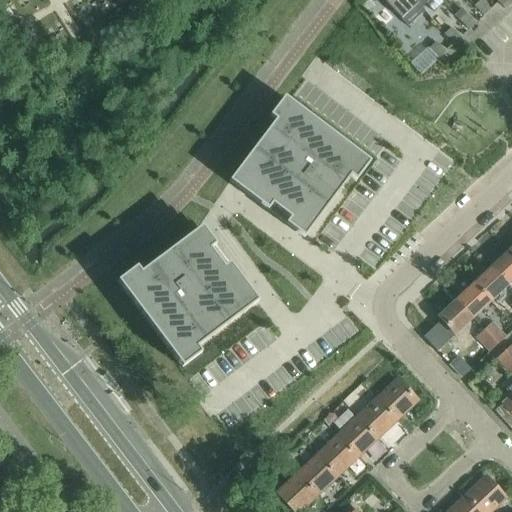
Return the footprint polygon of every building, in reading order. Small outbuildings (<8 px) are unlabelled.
[(420,10),(410,0),(381,0),(408,28),(424,12),(421,9),(420,10)] [(410,0),(420,10),(421,9),(430,0),(410,0)] [(507,0),(496,0),(505,10),(511,4),(507,0)] [(367,1),(360,7),(367,14),(373,8),(367,1)] [(481,1),(474,7),(483,17),(490,11),(481,1)] [(461,10),(454,16),(468,31),(475,25),(461,10)] [(451,29),(444,36),(453,45),(460,39),(451,29)] [(436,44),(429,50),(438,59),(445,53),(436,44)] [(302,86),(246,159),(320,216),(376,143),(302,86)] [(193,235),(120,290),(176,365),(249,310),(193,235)] [(511,257),(508,253),(490,269),(507,287),(511,282),(511,257)] [(490,269),(473,285),(490,303),(507,287),(490,269)] [(473,285),(455,302),(472,320),(490,303),(473,285)] [(472,320),(455,302),(437,319),(454,337),(472,320)] [(491,325),(483,332),(497,346),(505,339),(491,325)] [(497,346),(483,332),(476,339),(489,353),(497,346)] [(511,372),(511,362),(504,353),(496,361),(509,375),(511,372)] [(458,357),(449,366),(461,379),(470,370),(458,357)] [(397,381),(376,400),(397,422),(417,403),(397,381)] [(511,385),(506,392),(511,397),(502,405),(511,416),(511,385)] [(376,400),(356,419),(377,441),(397,422),(376,400)] [(356,419),(337,438),(357,459),(377,441),(356,419)] [(337,438),(317,456),(337,478),(357,459),(337,438)] [(317,456),(297,475),(317,497),(337,478),(317,456)] [(301,511),(317,497),(297,475),(277,494),(293,511),(301,511)] [(485,478),(464,497),(478,511),(492,511),(505,500),(485,478)] [(478,511),(464,497),(448,511),(478,511)]
